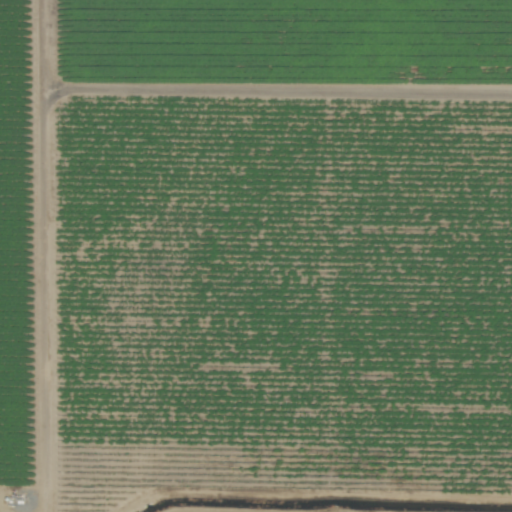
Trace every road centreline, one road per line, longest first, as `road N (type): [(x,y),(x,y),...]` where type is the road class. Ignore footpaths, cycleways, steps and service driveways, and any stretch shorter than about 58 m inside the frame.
road 1 (residential): [(47,511),(43,0)]
road 2 (residential): [(44,109),(511,105)]
